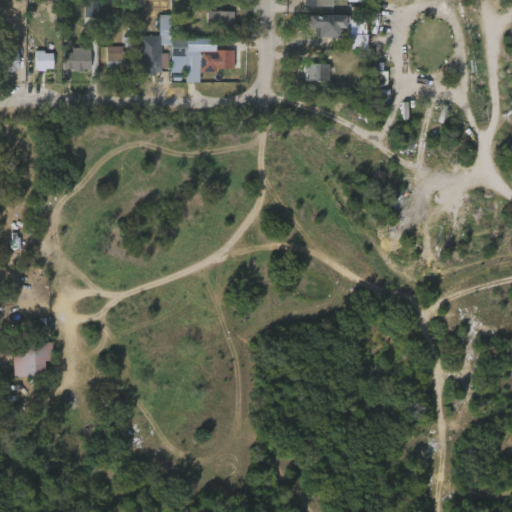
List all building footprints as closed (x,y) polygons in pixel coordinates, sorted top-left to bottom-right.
[(296,0),(297,16),(324,15),(324,0),(296,0)] [(338,0),(338,10),(349,10),(349,3),(355,3),(355,0),(338,0)] [(89,9),(75,8),(75,25),(88,25),(89,9)] [(233,12),(232,30),(206,27),(207,11),(233,12)] [(337,28),(337,37),(310,37),(310,28),(307,28),(307,16),(343,16),(343,28),(337,28)] [(224,20),(198,19),(197,37),(224,38),(224,20)] [(150,39),(161,39),(162,24),(150,24),(150,39)] [(357,58),(357,43),(339,43),(339,57),(357,58)] [(121,46),(123,66),(119,66),(119,70),(113,70),(113,67),(105,67),(105,46),(121,46)] [(225,58),(206,58),(206,47),(162,47),(162,65),(176,65),(176,60),(190,60),(190,80),(225,80),(225,58)] [(81,69),(81,71),(71,71),(71,80),(64,80),(64,69),(62,69),(62,54),(71,54),(72,48),(89,49),(89,69),(81,69)] [(159,52),(167,53),(167,68),(159,68),(159,73),(154,73),(154,75),(147,75),(147,73),(141,73),(141,52),(159,52)] [(97,76),(116,75),(115,54),(97,55),(97,76)] [(44,60),(27,60),(26,78),(43,78),(44,60)] [(9,61),(0,61),(0,79),(9,80),(9,61)] [(328,62),(328,80),(303,80),(302,63),(328,62)] [(319,90),(320,73),(296,71),(295,89),(319,90)] [(44,375),(12,377),(10,344),(50,341),(51,360),(42,360),(44,375)]
